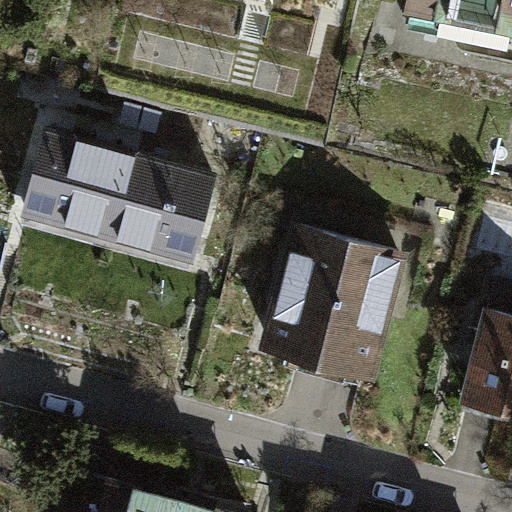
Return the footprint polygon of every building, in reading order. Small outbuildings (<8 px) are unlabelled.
[(511,0),(412,0),(409,16),(467,27),(464,46),(511,55),(511,0)] [(27,203),(108,226),(128,152),(47,130),(27,203)] [(209,174),(128,152),(108,226),(189,248),(209,174)] [(4,200),(0,199),(0,260),(12,214),(4,200)] [(301,223),(269,339),(363,365),(395,248),(301,223)] [(511,307),(488,300),(462,389),(511,403),(511,307)] [(95,511),(172,511),(177,494),(106,474),(95,511)] [(242,511),(177,494),(172,511),(242,511)]
